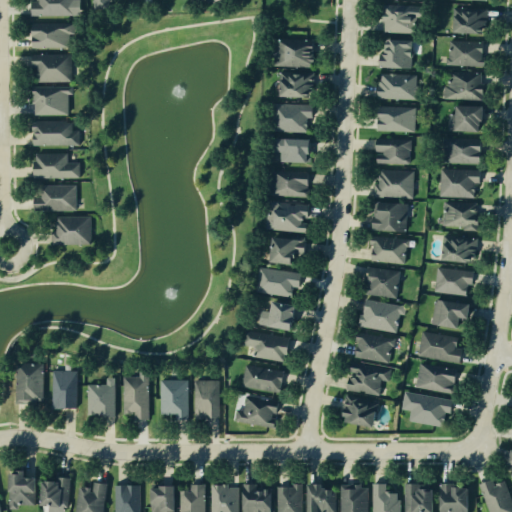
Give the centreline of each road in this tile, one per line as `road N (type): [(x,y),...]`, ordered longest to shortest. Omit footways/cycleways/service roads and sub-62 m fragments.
road 1 (residential): [(476,445),(454,453),(122,455),(0,440)]
road 2 (residential): [(307,452),(342,233),(350,0)]
road 3 (residential): [(511,145),(507,273),(476,445)]
road 4 (residential): [(5,246),(0,124)]
